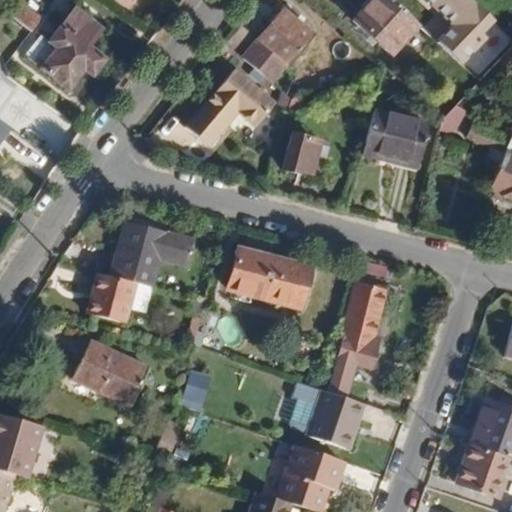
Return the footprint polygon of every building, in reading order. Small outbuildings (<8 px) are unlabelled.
[(40,15),(21,0),(20,0),(9,16),(28,30),(40,15)] [(113,0),(124,8),(130,0),(113,0)] [(415,26),(387,0),(367,0),(351,19),(389,55),(415,26)] [(472,26),(442,0),(415,0),(419,3),(407,17),(415,26),(426,35),(431,29),(445,43),(454,34),(461,40),(472,26)] [(85,46),(98,29),(72,8),(45,41),(53,49),(38,68),(73,98),(81,89),(71,81),(80,69),(88,76),(101,60),(85,46)] [(269,82),(309,34),(282,10),(241,57),(269,82)] [(511,44),(511,42),(480,12),(471,22),(504,53),(511,44)] [(274,103),(233,69),(185,126),(207,147),(236,111),(254,127),(274,103)] [(300,95),(291,80),(277,89),(288,99),(300,95)] [(299,112),(304,94),(300,95),(288,99),(286,108),(299,112)] [(453,133),(467,112),(453,103),(439,124),(453,133)] [(41,128),(14,109),(5,121),(32,141),(41,128)] [(414,169),(426,123),(372,109),(360,155),(414,169)] [(497,151),(503,137),(470,124),(464,139),(497,151)] [(309,173),(316,143),(289,135),(280,171),(299,175),(300,172),(309,173)] [(511,136),(510,136),(503,153),(511,156),(511,136)] [(511,201),(511,156),(503,153),(487,190),(511,201)] [(185,267),(192,238),(122,219),(108,275),(134,282),(150,287),(156,260),(185,267)] [(298,307),(308,268),(237,247),(226,287),(298,307)] [(357,280),(381,285),(386,266),(361,260),(357,280)] [(128,309),(134,282),(93,272),(84,312),(125,322),(128,309)] [(144,312),(150,287),(134,282),(128,309),(144,312)] [(190,353),(203,300),(195,298),(182,350),(190,353)] [(511,325),(503,357),(511,359),(511,325)] [(369,367),(376,342),(346,331),(325,392),(342,398),(354,362),(369,367)] [(89,363),(97,344),(88,340),(79,358),(89,363)] [(128,406),(146,368),(97,344),(89,363),(79,358),(70,378),(128,406)] [(197,411),(208,375),(188,369),(176,405),(197,411)] [(242,412),(253,374),(241,371),(231,409),(242,412)] [(346,450),(362,405),(342,398),(325,392),(294,381),(289,397),(295,399),(286,423),(289,430),(346,450)] [(362,405),(366,392),(359,389),(354,391),(351,401),(362,405)] [(511,459),(511,414),(482,403),(468,444),(506,457),(511,459)] [(26,477),(41,427),(0,413),(0,469),(13,474),(26,477)] [(170,452),(180,425),(166,419),(155,446),(170,452)] [(500,477),(506,457),(468,444),(466,443),(453,482),(496,499),(504,478),(500,477)] [(334,489),(342,462),(293,445),(274,498),(289,503),(312,511),(317,511),(326,487),(334,489)] [(0,511),(1,511),(13,474),(0,469),(0,511)] [(326,511),(334,489),(326,487),(317,511),(326,511)] [(285,511),(289,503),(274,498),(256,492),(248,511),(285,511)]
